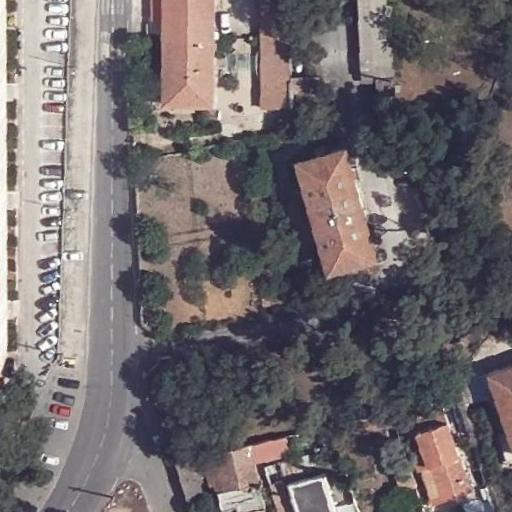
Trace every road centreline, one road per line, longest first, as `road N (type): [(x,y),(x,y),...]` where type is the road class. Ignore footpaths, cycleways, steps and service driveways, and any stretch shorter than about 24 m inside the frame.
road 1 (unknown): [(46,0),(43,357)]
road 2 (residential): [(110,351),(113,0)]
road 3 (residential): [(110,351),(171,511)]
road 4 (residential): [(67,511),(101,449),(110,351)]
